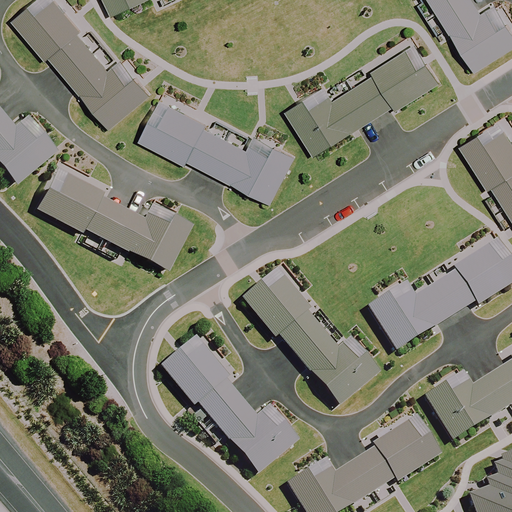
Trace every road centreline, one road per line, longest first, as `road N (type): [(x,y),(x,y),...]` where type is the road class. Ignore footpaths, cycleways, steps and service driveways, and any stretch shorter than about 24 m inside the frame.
road 1 (residential): [(511,312),(340,432),(299,412),(197,279)]
road 2 (residential): [(0,55),(24,89),(131,178),(214,212),(252,242)]
road 3 (residential): [(249,511),(155,434),(136,401),(144,325),(197,279)]
road 4 (residential): [(252,242),(511,85)]
